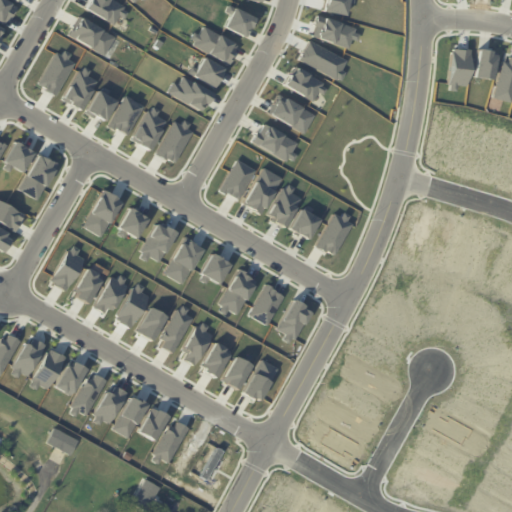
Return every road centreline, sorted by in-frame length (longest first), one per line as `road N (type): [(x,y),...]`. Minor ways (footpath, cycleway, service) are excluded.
road 1 (residential): [(237,511),(382,237),(425,89),(425,0)]
road 2 (residential): [(7,294),(407,511)]
road 3 (residential): [(0,101),(358,292)]
road 4 (residential): [(283,0),(270,43),(188,197)]
road 5 (residential): [(95,150),(7,294)]
road 6 (residential): [(365,490),(435,366)]
